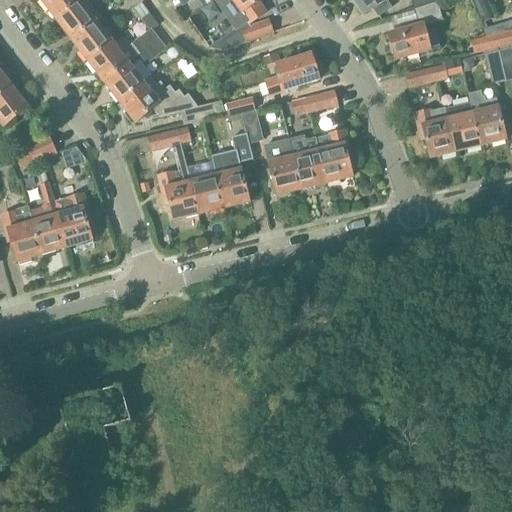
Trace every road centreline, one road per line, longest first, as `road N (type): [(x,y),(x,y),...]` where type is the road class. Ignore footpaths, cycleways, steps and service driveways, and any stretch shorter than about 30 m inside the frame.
road 1 (residential): [(151,287),(97,139),(0,13)]
road 2 (residential): [(151,287),(415,222)]
road 3 (residential): [(415,222),(371,96),(311,0)]
road 4 (residential): [(0,329),(151,287)]
road 5 (track): [(185,511),(169,444),(155,431),(114,441)]
